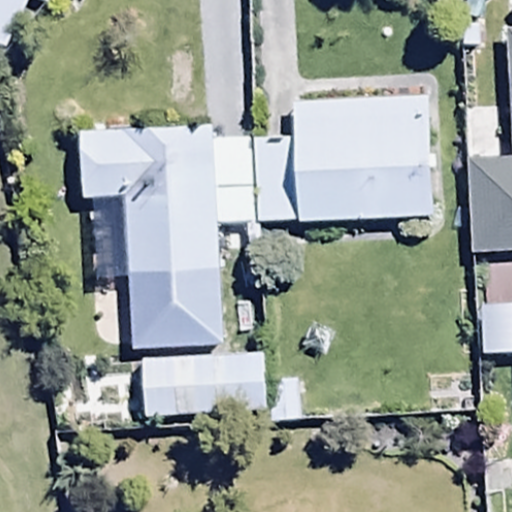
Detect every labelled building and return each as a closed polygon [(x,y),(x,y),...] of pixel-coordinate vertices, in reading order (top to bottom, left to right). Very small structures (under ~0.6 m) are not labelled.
[(0,0),(0,60),(3,63),(31,9),(49,18),(57,0),(0,0)] [(511,258),(511,42),(505,43),(510,171),(465,173),(468,260),(511,258)] [(255,151),(257,242),(443,233),(437,105),(290,112),(292,149),(255,151)] [(210,138),(79,143),(82,213),(127,212),(132,362),(223,359),(218,236),(254,235),(251,150),(211,151),(210,138)] [(266,370),(143,376),(146,433),(268,427),(266,370)]
